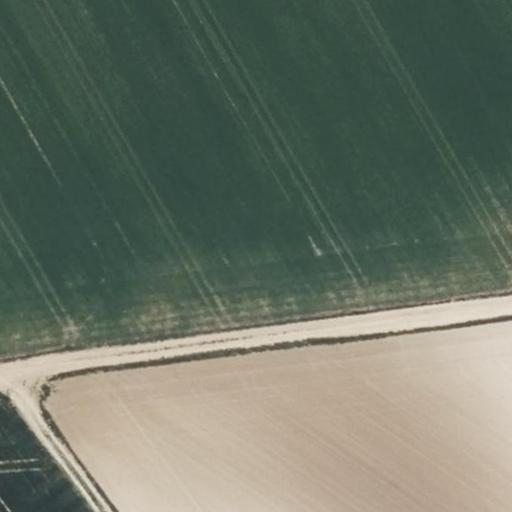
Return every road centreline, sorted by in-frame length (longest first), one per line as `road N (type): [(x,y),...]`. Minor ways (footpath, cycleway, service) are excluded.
road 1 (track): [(511,299),(12,367)]
road 2 (track): [(118,511),(12,367),(0,370)]
